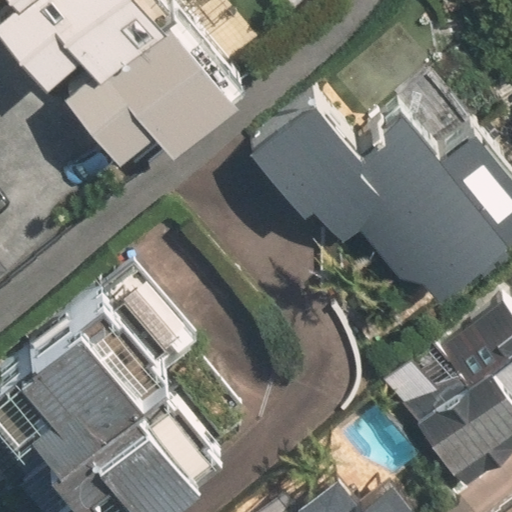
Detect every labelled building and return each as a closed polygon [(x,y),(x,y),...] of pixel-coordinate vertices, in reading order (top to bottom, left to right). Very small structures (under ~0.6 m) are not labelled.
[(0,0),(0,11),(50,65),(79,38),(104,63),(74,91),(122,142),(155,112),(178,137),(244,76),(172,0),(0,0)] [(365,208),(434,287),(511,219),(511,167),(432,75),(370,129),(317,69),(247,130),(336,232),(365,208)] [(83,511),(127,511),(225,419),(156,347),(193,312),(137,254),(0,383),(0,400),(24,426),(38,413),(60,436),(50,446),(75,473),(60,487),(83,511)] [(511,303),(497,286),(392,374),(467,464),(511,427),(511,303)] [(293,491),(266,511),(390,511),(390,509),(370,483),(350,479),(308,511),(293,491)]
